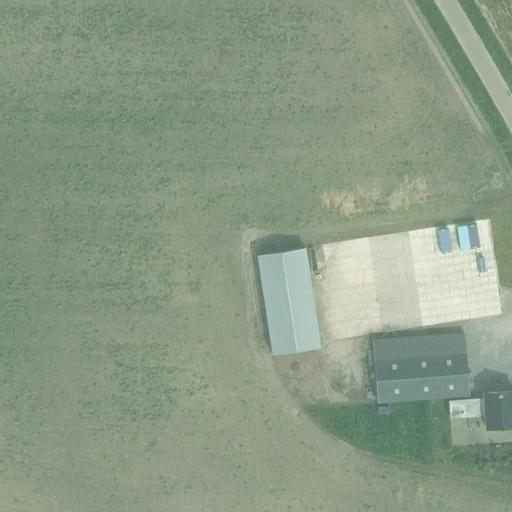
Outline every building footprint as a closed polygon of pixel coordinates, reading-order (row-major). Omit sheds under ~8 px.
[(484,234),(436,249),(454,296),(496,283),(495,277),(511,271),(511,230),(485,238),(484,234)] [(403,243),(363,251),(367,271),(398,265),(401,276),(409,274),(403,243)] [(306,248),(258,255),(273,355),(321,348),(306,248)] [(471,396),(465,334),(373,342),(378,404),(471,396)] [(485,399),(449,401),(450,418),(486,416),(487,428),(511,426),(511,391),(484,393),(485,399)]
